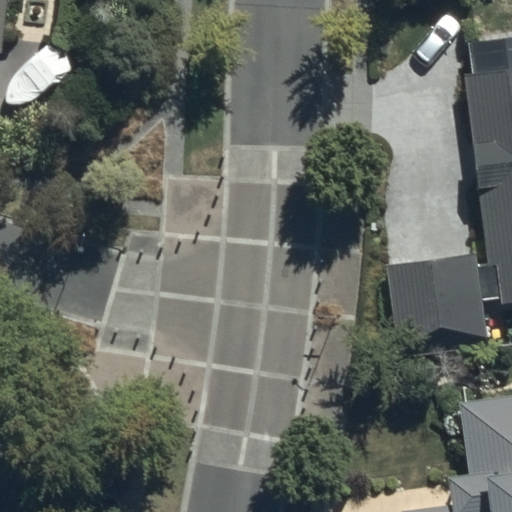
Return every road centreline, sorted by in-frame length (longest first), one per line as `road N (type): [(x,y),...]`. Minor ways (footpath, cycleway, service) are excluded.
road 1 (residential): [(252,320),(274,0)]
road 2 (residential): [(252,320),(0,253)]
road 3 (residential): [(235,511),(252,320)]
